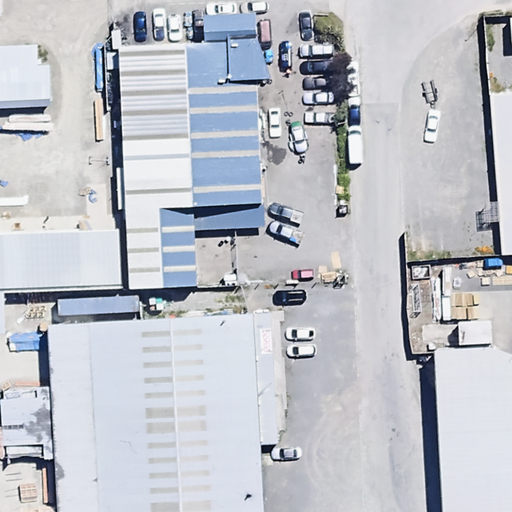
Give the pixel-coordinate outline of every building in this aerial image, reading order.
[(265,46),(118,54),(130,285),(207,280),(205,233),(275,230),(265,46)] [(0,110),(49,109),(48,67),(37,68),(36,47),(0,48),(0,110)] [(511,97),(495,99),(503,252),(511,251),(511,97)] [(0,290),(123,288),(121,229),(0,232),(0,290)] [(457,321),(458,344),(490,344),(490,320),(457,321)] [(260,511),(250,321),(100,330),(110,511),(260,511)] [(511,511),(511,377),(440,382),(446,511),(511,511)]
